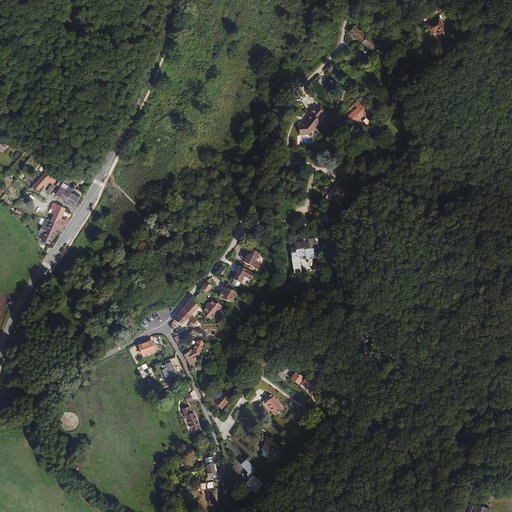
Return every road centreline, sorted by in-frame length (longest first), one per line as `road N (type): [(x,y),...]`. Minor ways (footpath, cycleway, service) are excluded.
road 1 (tertiary): [(172,0),(153,76),(0,350)]
road 2 (unclassified): [(164,327),(233,244),(285,105),(339,47),(349,0)]
road 3 (residential): [(0,408),(164,327)]
road 4 (unclassified): [(153,0),(120,20),(60,20),(0,41)]
